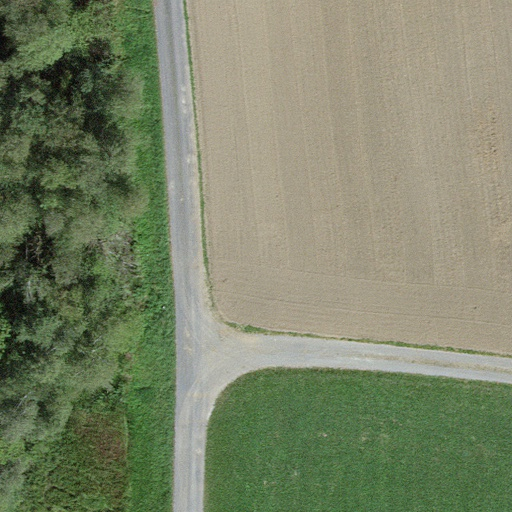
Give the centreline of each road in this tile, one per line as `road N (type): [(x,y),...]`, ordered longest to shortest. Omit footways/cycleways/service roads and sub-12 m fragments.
road 1 (track): [(161,0),(193,344),(189,511)]
road 2 (track): [(193,344),(511,372)]
